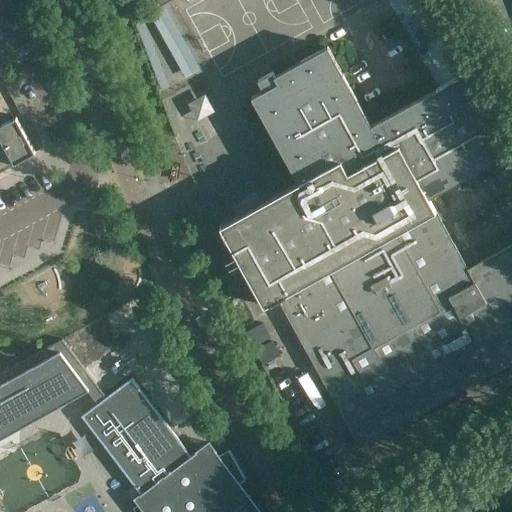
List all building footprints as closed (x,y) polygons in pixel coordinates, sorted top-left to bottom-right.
[(226,206),(212,214),(232,251),(222,256),(231,274),(242,268),(263,307),(276,299),(352,435),(359,448),(372,440),(438,404),(459,393),(483,379),(490,375),(493,380),(507,372),(504,368),(511,364),(511,363),(511,244),(467,270),(428,199),(507,155),(493,131),(504,126),(494,108),(484,114),(462,75),(437,89),(371,126),(341,73),(327,47),(274,76),(273,77),(277,84),(263,91),(251,98),(298,183),(286,190),(282,184),(282,185),(250,202),(230,214),(226,206)] [(180,57),(187,74),(199,69),(192,52),(180,57)] [(272,73),(257,81),(263,91),(277,84),(273,77),(274,76),(272,73)] [(16,117),(0,126),(0,137),(14,164),(35,153),(16,117)] [(0,171),(14,164),(0,137),(0,171)] [(94,382),(102,392),(131,370),(191,448),(211,433),(196,413),(205,406),(153,337),(146,328),(87,372),(94,382)] [(261,511),(239,483),(245,480),(229,449),(218,455),(208,443),(191,456),(131,378),(108,395),(81,416),(140,494),(134,499),(138,505),(132,508),(134,511),(261,511)]
